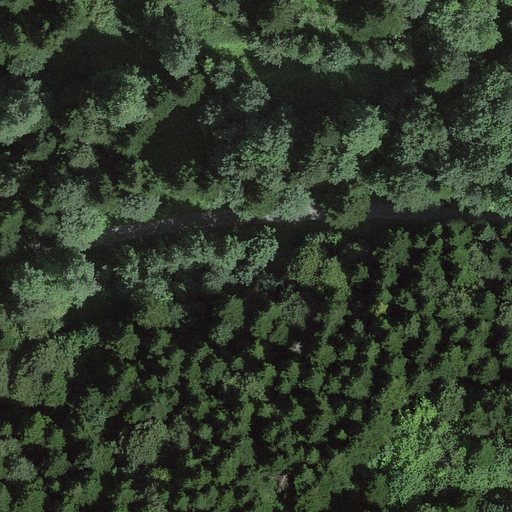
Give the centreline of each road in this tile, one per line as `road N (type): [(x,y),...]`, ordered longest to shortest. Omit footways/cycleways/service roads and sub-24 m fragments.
road 1 (track): [(0,68),(132,51),(326,60)]
road 2 (track): [(230,217),(383,211),(511,226)]
road 3 (track): [(0,251),(230,217)]
road 4 (track): [(326,60),(416,73),(468,66),(511,38)]
